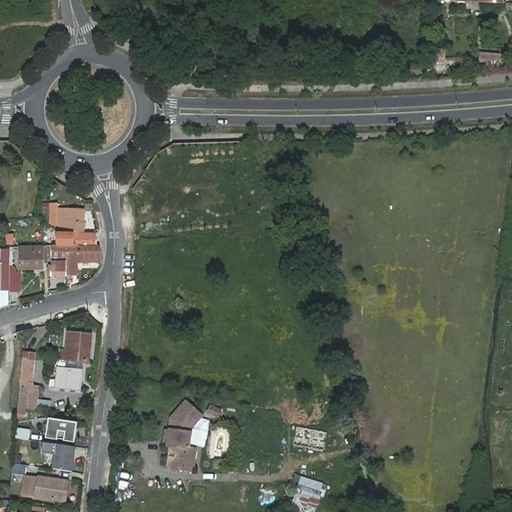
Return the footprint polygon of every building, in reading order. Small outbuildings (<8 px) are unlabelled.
[(479,56),(478,66),(508,68),(509,58),(479,56)] [(43,215),(51,216),(59,216),(59,209),(59,203),(44,202),(43,215)] [(59,226),(58,231),(85,232),(85,209),(59,209),(59,216),(51,216),(51,226),(59,226)] [(13,243),(15,227),(6,225),(4,242),(13,243)] [(85,232),(58,231),(58,245),(68,245),(97,245),(97,232),(85,232)] [(68,245),(58,245),(53,245),(53,268),(67,268),(67,262),(68,245)] [(102,260),(100,246),(97,245),(68,245),(67,262),(79,262),(102,262),(102,260)] [(43,247),(19,247),(19,269),(44,269),(44,262),(43,247)] [(0,249),(0,290),(9,290),(9,265),(9,250),(0,249)] [(79,275),(79,262),(67,262),(67,268),(67,275),(79,275)] [(9,265),(9,290),(21,290),(20,271),(17,271),(16,268),(14,265),(9,265)] [(0,290),(0,307),(9,305),(9,290),(0,290)] [(57,359),(65,360),(67,360),(79,361),(82,361),(89,362),(92,335),(67,333),(65,352),(58,351),(57,359)] [(23,359),(20,393),(19,408),(35,409),(36,394),(37,389),(31,389),(33,360),(23,359)] [(79,361),(67,360),(66,368),(81,369),(82,361),(79,361)] [(66,368),(57,367),(55,389),(81,391),(83,369),(81,369),(66,368)] [(194,428),(203,418),(186,403),(170,421),(169,430),(167,445),(166,448),(169,449),(167,469),(196,473),(197,460),(195,460),(196,449),(192,449),(194,428)] [(221,412),(211,408),(208,414),(218,418),(221,412)] [(47,418),(45,433),(74,437),(76,422),(47,418)] [(291,443),(322,449),(326,431),(295,425),(291,443)] [(14,427),(13,439),(28,440),(28,428),(14,427)] [(45,433),(45,438),(73,442),(74,437),(45,433)] [(73,448),(55,445),(51,470),(70,472),(73,448)] [(26,466),(14,464),(13,482),(23,483),(21,497),(65,502),(68,481),(25,475),(26,466)] [(288,508),(299,511),(315,511),(325,484),(299,475),(288,508)]
